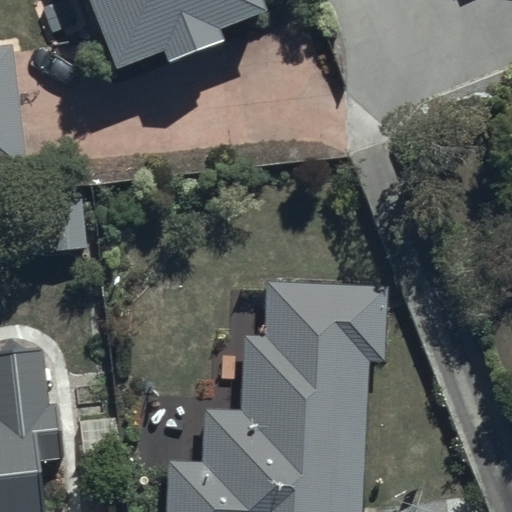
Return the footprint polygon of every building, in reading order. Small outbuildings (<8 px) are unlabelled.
[(79,0),(117,98),(164,79),(168,89),(223,68),(220,59),(267,41),(251,0),(79,0)] [(12,58),(0,59),(0,187),(27,184),(12,58)] [(86,260),(81,211),(30,217),(36,266),(86,260)] [(204,472),(169,470),(166,511),(362,511),(370,375),(384,376),(388,300),(267,294),(264,348),(247,347),(243,425),(206,423),(204,472)] [(0,511),(43,511),(40,476),(62,474),(56,412),(47,413),(42,364),(0,368),(0,511)]
